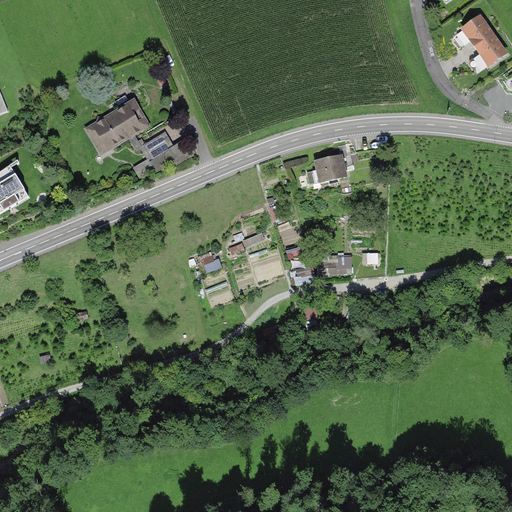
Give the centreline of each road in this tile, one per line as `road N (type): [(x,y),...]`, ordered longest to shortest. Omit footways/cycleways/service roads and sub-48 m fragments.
road 1 (track): [(511,260),(286,295),(203,353),(0,416)]
road 2 (secondary): [(499,133),(419,123),(325,132),(0,261)]
road 3 (residential): [(499,133),(489,114),(438,77),(416,0)]
